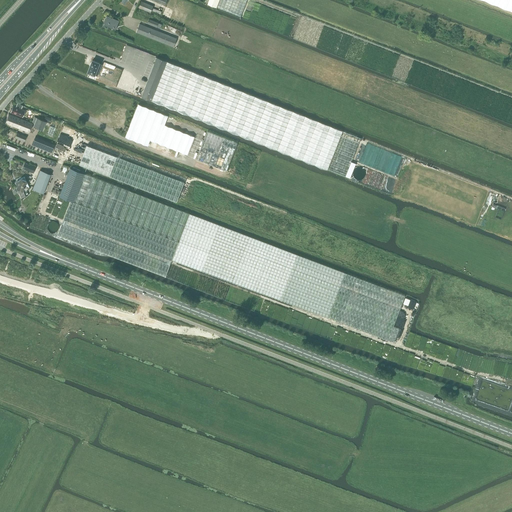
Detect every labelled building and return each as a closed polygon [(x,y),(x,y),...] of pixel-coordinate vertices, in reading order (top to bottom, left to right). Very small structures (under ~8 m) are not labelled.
[(208,0),(207,4),(217,8),(240,17),(246,0),(208,0)] [(511,0),(483,0),(511,11),(511,0)] [(139,7),(151,12),(154,6),(141,1),(139,7)] [(104,25),(116,30),(119,20),(108,16),(104,25)] [(149,19),(147,23),(161,28),(162,24),(158,22),(149,19)] [(140,24),(136,32),(174,47),(177,38),(140,24)] [(157,57),(141,96),(165,106),(328,170),(328,169),(337,172),(346,176),(352,161),(359,143),(361,138),(157,57)] [(90,67),(88,72),(95,75),(97,76),(99,72),(102,64),(100,63),(93,60),(92,61),(91,63),(90,65),(90,67)] [(16,107),(13,106),(12,109),(11,109),(10,111),(11,112),(23,117),(25,110),(21,109),(22,106),(17,104),(16,107)] [(150,140),(186,154),(193,135),(165,124),(169,116),(139,104),(126,137),(148,146),(150,140)] [(33,123),(9,114),(5,122),(29,132),(33,123)] [(34,117),(32,122),(33,123),(35,123),(33,126),(43,130),(46,122),(35,117),(34,117)] [(51,126),(47,134),(53,136),(57,128),(51,126)] [(196,158),(226,170),(237,143),(207,131),(196,158)] [(26,136),(17,133),(15,137),(25,141),(26,136)] [(54,147),(54,145),(35,137),(34,139),(32,145),(51,153),(54,147)] [(80,164),(79,164),(93,169),(109,176),(141,188),(157,194),(161,195),(177,201),(184,182),(117,156),(87,145),(80,164)] [(383,148),(368,184),(412,201),(426,165),(383,148)] [(36,167),(24,163),(22,168),(33,173),(36,167)] [(62,223),(58,235),(166,276),(170,264),(171,261),(172,260),(394,342),(399,328),(393,326),(405,295),(345,272),(249,236),(190,213),(85,173),(71,168),(60,196),(71,200),(63,220),(62,223)] [(50,174),(40,170),(33,189),(43,193),(50,174)] [(16,182),(16,183),(17,186),(17,187),(19,192),(21,198),(25,196),(22,191),(24,190),(24,189),(23,187),(25,184),(26,186),(29,188),(25,177),(20,179),(19,180),(16,182)]
